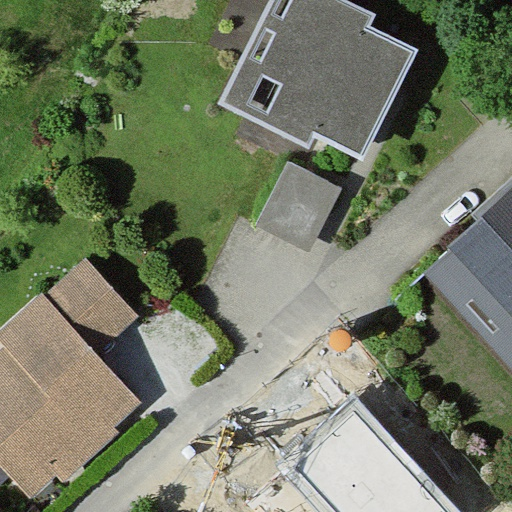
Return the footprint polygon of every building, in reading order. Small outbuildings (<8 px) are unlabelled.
[(363,4),(354,0),(255,0),(209,100),(303,143),(307,135),(356,157),(409,43),(356,19),(363,4)] [(511,159),(404,260),(511,374),(511,159)] [(342,191),(285,167),(261,222),(318,247),(342,191)] [(83,253),(0,325),(0,466),(33,504),(146,406),(100,352),(140,318),(83,253)] [(456,511),(351,403),(285,467),(329,511),(456,511)]
